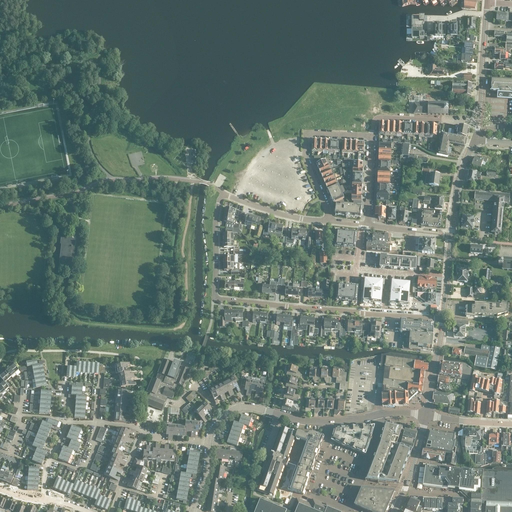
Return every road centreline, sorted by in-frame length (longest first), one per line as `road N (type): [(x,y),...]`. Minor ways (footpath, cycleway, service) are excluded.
road 1 (residential): [(442,319),(214,299),(215,219),(225,195)]
road 2 (residential): [(328,221),(305,160),(306,133),(371,137)]
road 3 (residential): [(371,137),(378,117),(478,124)]
